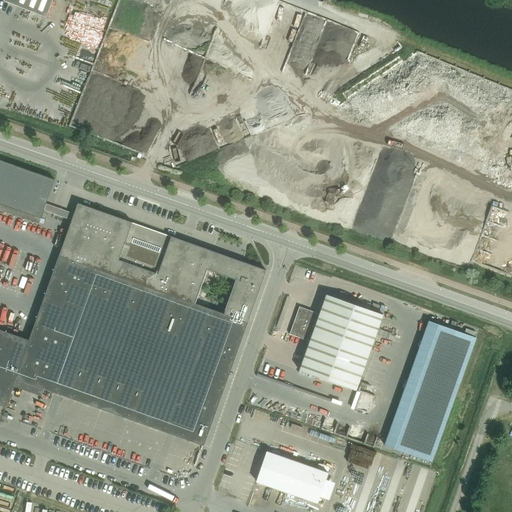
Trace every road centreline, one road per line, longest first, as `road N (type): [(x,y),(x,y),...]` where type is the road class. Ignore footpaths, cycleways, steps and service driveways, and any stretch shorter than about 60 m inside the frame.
road 1 (secondary): [(289,241),(0,139)]
road 2 (unclassified): [(197,504),(289,241)]
road 3 (secondary): [(511,321),(289,241)]
road 4 (unclassified): [(197,504),(0,433)]
road 5 (unknown): [(0,232),(41,256),(28,301),(0,297)]
